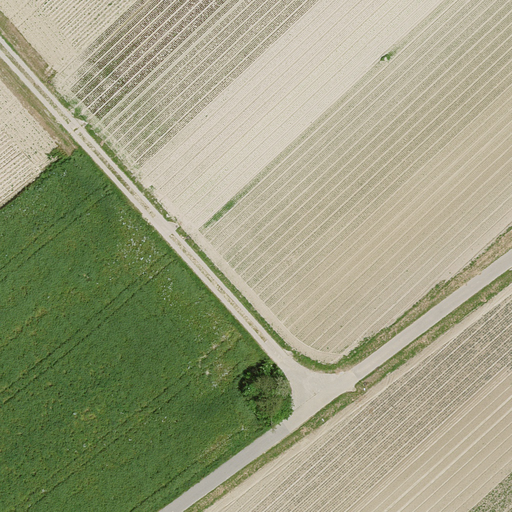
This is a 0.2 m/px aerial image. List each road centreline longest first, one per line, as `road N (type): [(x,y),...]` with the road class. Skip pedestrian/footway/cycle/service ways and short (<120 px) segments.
road 1 (track): [(319,397),(0,44)]
road 2 (track): [(170,511),(511,256)]
